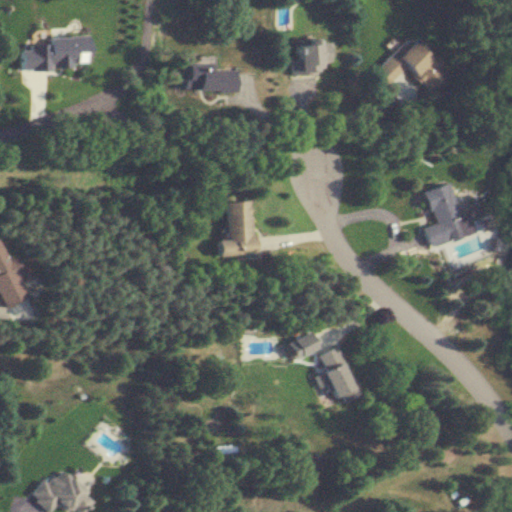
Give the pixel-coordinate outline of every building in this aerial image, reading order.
[(431,60),(409,37),(373,72),(385,84),(404,66),(427,91),(439,79),(425,65),(431,60)] [(321,70),(320,64),(330,63),(327,39),(294,42),(296,59),(289,59),(291,74),(321,70)] [(183,62),(183,91),(234,91),(233,69),(207,69),(207,62),(183,62)] [(426,246),(467,232),(448,181),(419,192),(431,223),(419,228),(426,246)] [(225,240),(216,241),(217,257),(251,256),(248,201),(223,202),(225,240)] [(313,376),(318,388),(327,384),(333,399),(344,394),(346,399),(356,395),(336,347),(315,355),(322,372),(313,376)] [(47,511),(48,511),(54,504),(63,511),(67,511),(71,507),(77,511),(82,511),(93,499),(56,470),(46,484),(40,479),(27,496),(47,511)]
